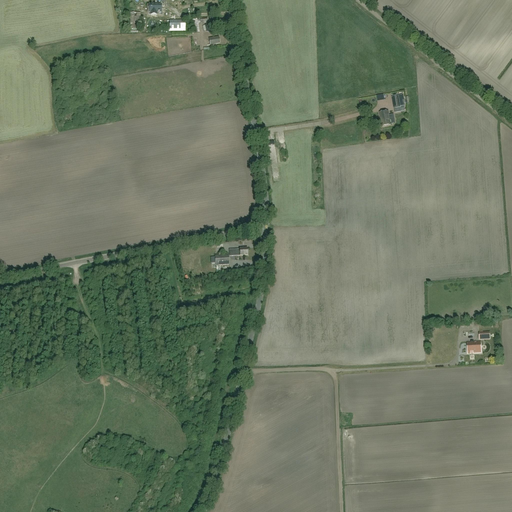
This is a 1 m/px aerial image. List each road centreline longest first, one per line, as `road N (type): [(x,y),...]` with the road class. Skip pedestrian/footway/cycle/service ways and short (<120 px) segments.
road 1 (tertiary): [(202,511),(243,371),(266,226)]
road 2 (unclassified): [(0,276),(266,226)]
road 3 (tertiary): [(266,226),(229,0)]
road 4 (unclassified): [(511,125),(357,0)]
road 5 (track): [(341,511),(331,371)]
